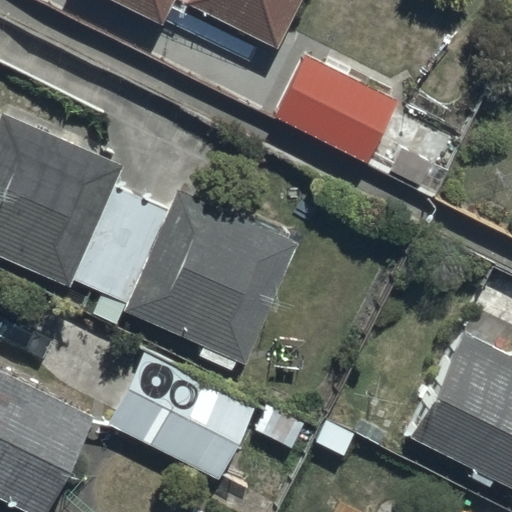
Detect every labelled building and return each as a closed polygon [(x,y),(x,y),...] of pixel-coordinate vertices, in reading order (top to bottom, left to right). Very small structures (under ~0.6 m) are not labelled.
[(142,0),(154,5),(156,0),(207,0),(269,30),(283,0),(142,0)] [(298,35),(264,101),(380,166),(384,159),(408,172),(422,147),(396,132),(390,142),(362,126),(386,84),(298,35)] [(0,95),(0,240),(59,269),(62,263),(115,289),(113,293),(190,329),(186,338),(222,355),(228,342),(235,345),(291,227),(168,168),(156,193),(105,168),(115,147),(0,95)] [(511,340),(452,309),(398,416),(463,450),(458,461),(478,471),(484,460),(511,474),(511,340)] [(137,332),(99,404),(209,463),(248,391),(137,332)] [(0,485),(33,502),(85,399),(0,355),(0,485)] [(403,511),(376,499),(369,511),(403,511)]
